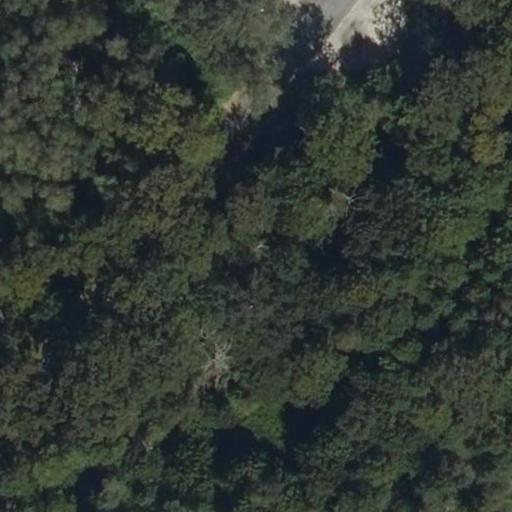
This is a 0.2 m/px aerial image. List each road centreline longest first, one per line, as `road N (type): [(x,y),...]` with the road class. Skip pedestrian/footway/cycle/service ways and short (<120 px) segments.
road 1 (tertiary): [(333,0),(0,427)]
road 2 (track): [(502,511),(338,15),(340,0)]
road 3 (track): [(511,112),(355,0)]
